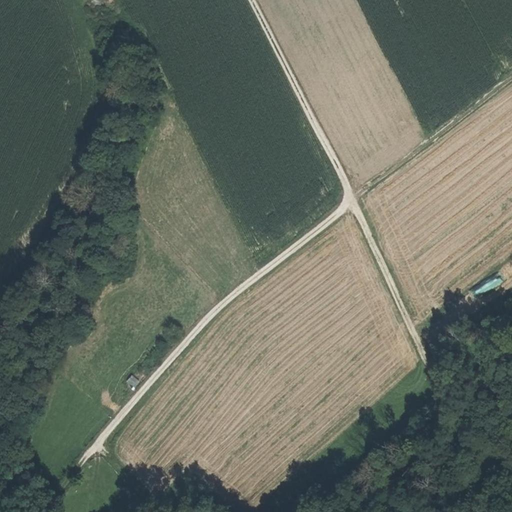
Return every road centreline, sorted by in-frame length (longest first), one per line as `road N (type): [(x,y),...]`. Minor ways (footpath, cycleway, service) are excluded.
road 1 (track): [(511,81),(205,316),(35,511)]
road 2 (track): [(443,393),(254,0)]
